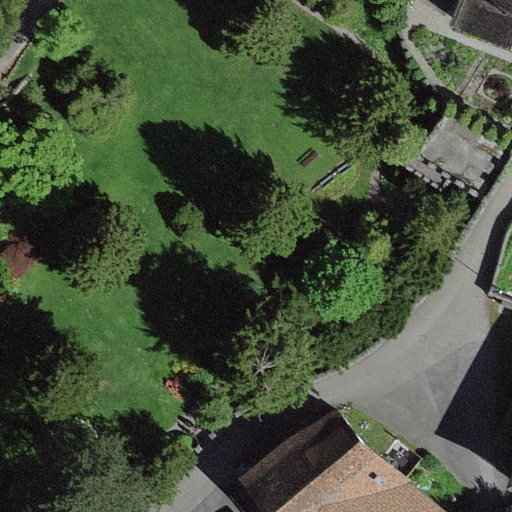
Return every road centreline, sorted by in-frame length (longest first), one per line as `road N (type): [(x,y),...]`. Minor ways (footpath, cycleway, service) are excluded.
road 1 (residential): [(173,511),(237,457),(454,319)]
road 2 (residential): [(493,511),(454,319)]
road 3 (residential): [(454,319),(511,197)]
